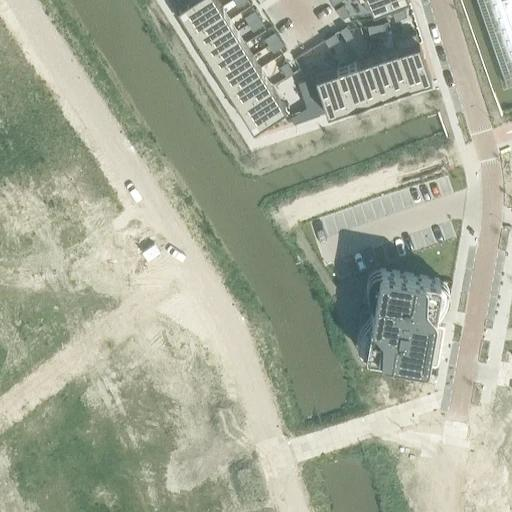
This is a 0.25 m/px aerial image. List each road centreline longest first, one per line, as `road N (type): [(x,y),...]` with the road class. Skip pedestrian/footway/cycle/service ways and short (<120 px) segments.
road 1 (residential): [(276,456),(199,269),(23,0)]
road 2 (residential): [(434,0),(485,143),(488,190),(455,392)]
road 3 (residential): [(455,392),(276,456)]
road 4 (residential): [(455,392),(444,511)]
